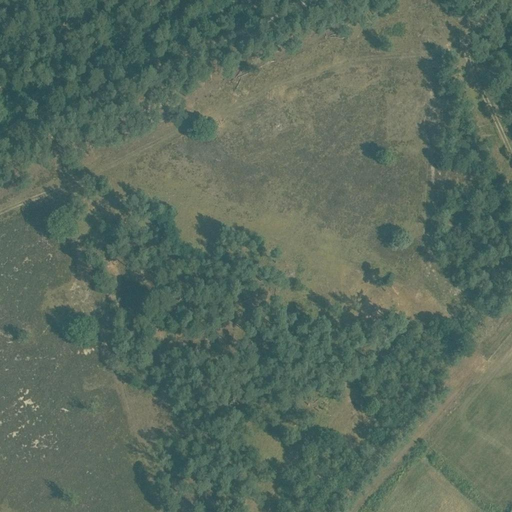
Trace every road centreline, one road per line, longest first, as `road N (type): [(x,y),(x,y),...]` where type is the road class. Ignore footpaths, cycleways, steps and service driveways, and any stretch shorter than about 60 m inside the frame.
road 1 (track): [(0,142),(307,0)]
road 2 (track): [(495,0),(461,39),(511,160)]
